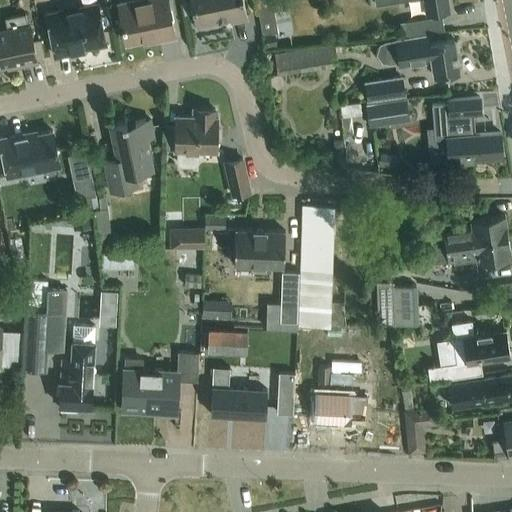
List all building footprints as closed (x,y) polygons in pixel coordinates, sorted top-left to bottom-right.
[(133,0),(118,3),(125,41),(174,31),(167,0),(133,0)] [(181,0),(184,13),(193,11),(195,23),(229,16),(230,20),(247,17),(243,0),(181,0)] [(271,0),(255,0),(262,34),(277,31),(271,0)] [(297,0),(282,0),(285,23),(301,21),(297,0)] [(374,0),(376,4),(398,0),(424,0),(426,12),(449,8),(447,0),(374,0)] [(71,49),(105,42),(98,7),(64,14),(63,9),(46,12),(55,55),(71,52),(71,49)] [(0,29),(0,65),(20,61),(20,63),(37,60),(29,24),(27,24),(25,12),(4,16),(6,28),(0,29)] [(441,15),(406,21),(408,35),(444,29),(441,15)] [(428,33),(399,38),(400,47),(402,60),(403,65),(431,60),(433,74),(439,73),(459,70),(454,38),(434,41),(429,42),(428,33)] [(334,44),(316,46),(274,52),(277,74),(337,65),(334,44)] [(402,76),(365,82),(368,100),(405,94),(402,76)] [(479,96),(459,97),(448,98),(448,102),(431,104),(434,138),(447,137),(448,160),(502,156),(500,131),(474,133),(472,111),(480,110),(479,96)] [(405,98),(366,104),(369,126),(409,120),(405,98)] [(175,115),(175,148),(177,148),(177,161),(180,164),(193,164),(197,161),(197,148),(215,149),(216,116),(214,116),(215,108),(194,108),(193,116),(175,115)] [(146,136),(153,135),(149,117),(126,122),(126,120),(109,123),(113,143),(116,157),(102,160),(108,190),(138,184),(135,170),(152,167),(146,136)] [(59,165),(56,149),(52,129),(25,135),(25,132),(0,136),(0,141),(7,176),(59,165)] [(249,190),(242,157),(225,161),(232,194),(249,190)] [(98,205),(95,193),(93,181),(80,184),(82,197),(85,197),(87,208),(98,205)] [(302,223),(298,323),(311,323),(311,324),(324,325),(324,324),(328,324),(343,325),(345,281),(330,280),(332,224),(333,204),(303,203),(302,223)] [(412,223),(436,220),(434,207),(410,210),(412,223)] [(205,213),(204,227),(225,227),(225,214),(205,213)] [(445,245),(507,235),(504,213),(470,218),(471,224),(433,230),(436,245),(445,245)] [(72,216),(73,229),(93,226),(92,214),(72,216)] [(169,225),(169,245),(204,245),(204,225),(169,225)] [(284,229),(234,227),(233,263),(254,264),(254,270),(271,270),(271,265),(283,265),(284,229)] [(445,245),(436,245),(436,246),(415,249),(417,265),(477,255),(478,261),(511,256),(507,235),(445,245)] [(100,267),(108,266),(133,266),(133,250),(112,250),(112,249),(98,249),(100,267)] [(282,269),(280,320),(296,321),(299,270),(282,269)] [(201,273),(184,273),(184,285),(200,285),(201,273)] [(21,363),(21,364),(45,366),(46,347),(62,347),(63,328),(65,289),(47,288),(47,278),(29,277),(27,308),(25,308),(22,344),(22,348),(21,363)] [(126,306),(127,278),(114,278),(113,305),(126,306)] [(416,284),(396,285),(392,285),(392,281),(376,281),(378,325),(417,323),(416,284)] [(440,364),(428,365),(430,380),(447,377),(482,372),(480,359),(510,355),(506,328),(474,333),(471,319),(451,323),(453,336),(452,336),(456,361),(440,364)] [(246,351),(247,330),(220,329),(221,320),(208,320),(207,350),(246,351)] [(59,384),(58,404),(60,404),(60,408),(75,409),(76,404),(90,405),(91,385),(93,359),(94,341),(94,324),(72,323),(71,356),(61,356),(59,383),(59,384)] [(0,362),(21,363),(22,348),(0,347),(0,333),(0,328),(0,327),(0,362)] [(122,385),(121,389),(123,389),(122,407),(148,408),(148,400),(176,401),(177,381),(177,367),(142,366),(143,356),(125,355),(124,365),(123,365),(123,385),(122,385)] [(329,381),(330,365),(317,364),(317,380),(329,381)] [(228,367),(213,367),(211,412),(264,414),(266,389),(227,387),(228,367)] [(292,411),(294,372),(279,371),(277,411),(292,411)] [(511,372),(450,381),(453,404),(511,395),(511,372)] [(317,392),(316,397),(315,417),(365,420),(366,395),(317,392)] [(435,422),(433,408),(424,408),(424,409),(405,411),(407,431),(409,451),(410,451),(408,433),(422,432),(421,424),(435,422)] [(500,439),(492,440),(495,456),(509,454),(510,454),(511,453),(511,419),(504,421),(505,424),(498,426),(500,439)]
